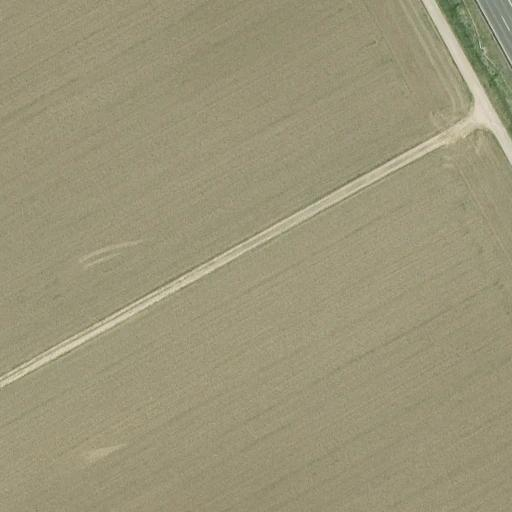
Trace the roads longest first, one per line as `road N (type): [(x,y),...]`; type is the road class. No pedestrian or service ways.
road 1 (track): [(0,385),(487,116)]
road 2 (track): [(511,162),(423,0)]
